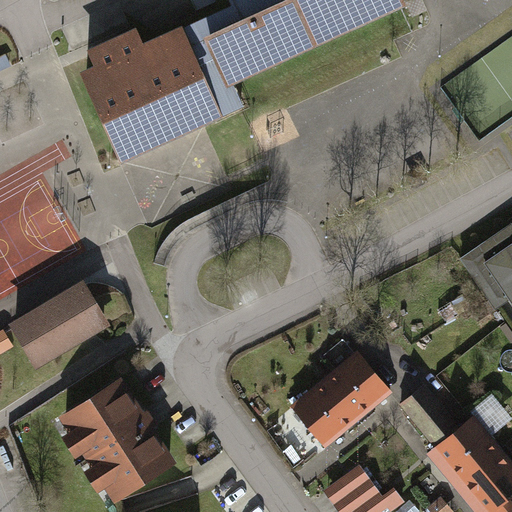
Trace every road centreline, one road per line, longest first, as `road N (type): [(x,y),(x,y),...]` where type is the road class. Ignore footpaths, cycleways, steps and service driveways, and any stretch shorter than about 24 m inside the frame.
road 1 (residential): [(18,0),(153,330),(193,390)]
road 2 (residential): [(511,176),(445,220),(207,343),(193,390)]
road 3 (residential): [(193,390),(284,511)]
